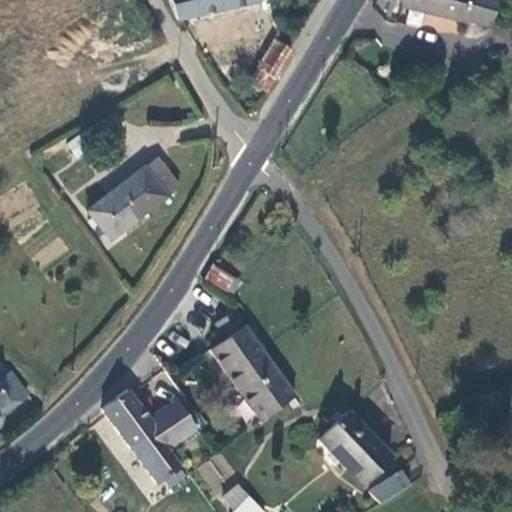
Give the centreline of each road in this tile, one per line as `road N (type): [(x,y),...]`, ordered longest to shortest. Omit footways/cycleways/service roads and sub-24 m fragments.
road 1 (unclassified): [(256,157),(347,276),(460,511)]
road 2 (tertiary): [(0,465),(58,425),(159,314),(256,157)]
road 3 (unclassified): [(155,0),(256,157)]
road 4 (tertiary): [(256,157),(353,0)]
